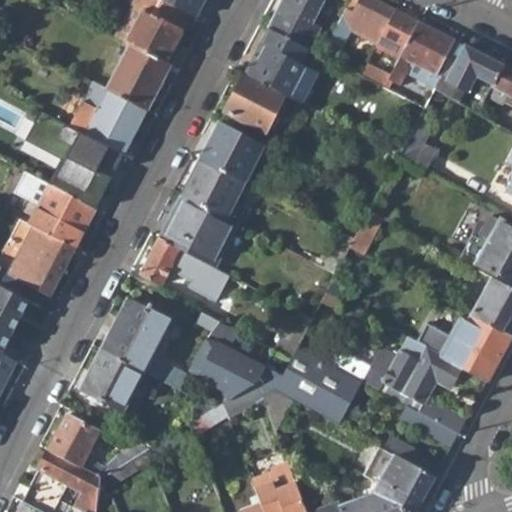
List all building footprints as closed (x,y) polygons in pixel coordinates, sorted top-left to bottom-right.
[(165,0),(137,0),(119,36),(128,41),(133,44),(168,62),(186,29),(183,28),(192,13),(165,0)] [(165,0),(192,13),(196,16),(204,1),(202,0),(165,0)] [(283,0),(270,26),(311,46),(320,29),(312,23),(314,18),(317,19),(325,3),(323,1),(323,0),(283,0)] [(350,0),(331,39),(344,44),(351,30),(373,40),(375,38),(380,41),(397,8),(380,0),(350,0)] [(380,41),(378,44),(401,56),(402,52),(419,21),(397,8),(380,41)] [(407,71),(436,86),(442,75),(459,41),(419,21),(402,52),(401,56),(392,73),(402,77),(407,71)] [(285,94),(304,102),(319,71),(303,63),(311,46),(270,26),(245,74),(285,94)] [(459,41),(442,75),(449,78),(465,44),(459,41)] [(110,88),(149,108),(171,64),(168,62),(133,44),(110,88)] [(503,63),(465,44),(449,78),(466,87),(470,90),(472,83),(477,74),(486,79),(482,87),(476,101),(473,100),(470,106),(479,110),(503,63)] [(338,61),(358,70),(363,60),(343,50),(338,61)] [(479,110),(487,114),(492,104),(500,87),(511,92),(511,67),(503,63),(479,110)] [(227,111),(267,131),(285,94),(245,74),(227,111)] [(472,83),(482,87),(486,79),(477,74),(472,83)] [(436,86),(461,100),(466,87),(449,78),(442,75),(436,86)] [(95,81),(88,94),(104,103),(101,109),(85,100),(72,126),(97,139),(125,153),(149,108),(110,88),(95,81)] [(511,92),(500,87),(492,104),(511,113),(511,92)] [(88,94),(85,100),(101,109),(104,103),(88,94)] [(53,184),(95,205),(102,190),(96,187),(105,171),(98,168),(102,159),(118,167),(125,153),(97,139),(72,126),(42,111),(37,122),(40,124),(33,137),(68,155),(53,184)] [(418,119),(400,154),(426,168),(435,151),(421,143),(431,125),(418,119)] [(202,157),(247,180),(264,143),(220,120),(202,157)] [(49,182),(53,184),(68,155),(33,137),(40,124),(37,122),(27,140),(62,157),(49,182)] [(511,165),(511,168),(502,188),(511,193),(511,137),(501,160),(511,165)] [(184,193),(229,216),(247,180),(202,157),(184,193)] [(95,205),(97,207),(118,167),(102,159),(98,168),(105,171),(96,187),(102,190),(95,205)] [(95,205),(53,184),(49,182),(30,172),(20,193),(45,206),(36,225),(77,247),(97,207),(95,205)] [(202,261),(217,268),(240,222),(229,216),(184,193),(159,239),(202,261)] [(352,247),(367,254),(383,218),(371,210),(355,237),(352,247)] [(477,262),(511,280),(511,224),(502,219),(492,217),(482,233),(489,238),(477,262)] [(10,273),(52,295),(77,247),(36,225),(10,273)] [(199,266),(202,261),(159,239),(142,272),(163,283),(170,267),(174,260),(187,267),(192,268),(194,264),(199,266)] [(184,273),(187,267),(174,260),(170,267),(184,273)] [(29,300),(2,285),(8,272),(0,267),(0,352),(2,353),(29,300)] [(328,291),(343,298),(351,280),(337,273),(328,291)] [(490,324),(503,331),(511,314),(511,288),(491,277),(472,314),(490,324)] [(324,301),(338,307),(343,298),(328,291),(324,301)] [(143,370),(195,399),(193,384),(150,361),(173,316),(151,305),(148,309),(128,299),(103,348),(143,370)] [(426,345),(440,354),(461,317),(456,313),(455,316),(445,311),(426,345)] [(472,314),(470,321),(487,332),(490,324),(472,314)] [(470,321),(461,317),(440,354),(461,365),(488,380),(511,336),(511,335),(503,331),(490,324),(487,332),(470,321)] [(290,320),(277,349),(294,357),(301,346),(308,329),(290,320)] [(277,389),(340,423),(363,380),(329,361),(301,346),(294,357),(286,374),(232,347),(240,331),(226,323),(207,337),(191,368),(192,376),(225,397),(221,403),(223,404),(227,402),(260,380),(265,393),(277,389)] [(367,371),(426,403),(437,380),(451,388),(461,365),(440,354),(426,345),(408,335),(398,352),(386,346),(380,347),(370,366),(342,350),(339,355),(333,352),(329,361),(363,380),(367,371)] [(124,410),(143,370),(103,348),(82,389),(124,410)] [(0,393),(16,361),(2,353),(0,352),(0,393)] [(407,404),(420,411),(426,403),(367,371),(363,380),(407,404)] [(260,380),(227,402),(232,419),(266,396),(265,393),(260,380)] [(429,406),(426,403),(420,411),(434,419),(460,432),(468,416),(433,398),(429,406)] [(452,447),(460,432),(434,419),(420,411),(407,404),(399,418),(452,447)] [(104,478),(109,479),(152,450),(130,441),(105,467),(86,458),(99,431),(68,414),(50,450),(104,478)] [(182,431),(152,450),(157,465),(190,442),(182,431)] [(384,448),(411,463),(419,450),(391,435),(384,448)] [(394,500),(416,511),(436,476),(411,463),(384,448),(378,445),(365,474),(380,483),(383,479),(400,488),(394,500)] [(98,511),(104,478),(50,450),(24,500),(46,511),(98,511)] [(411,463),(436,476),(444,462),(419,450),(411,463)] [(265,511),(308,511),(290,463),(277,468),(271,473),(254,480),(263,504),(265,511)] [(340,507),(342,511),(416,511),(394,500),(400,488),(383,479),(380,483),(375,494),(340,507)] [(308,511),(342,511),(340,507),(337,502),(308,511)]
